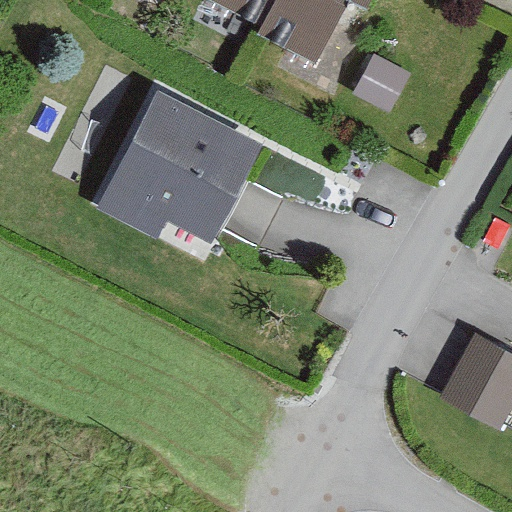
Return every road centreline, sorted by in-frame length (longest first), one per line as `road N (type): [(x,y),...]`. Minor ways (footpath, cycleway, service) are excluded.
road 1 (residential): [(511,118),(387,323),(322,448)]
road 2 (residential): [(322,448),(436,511)]
